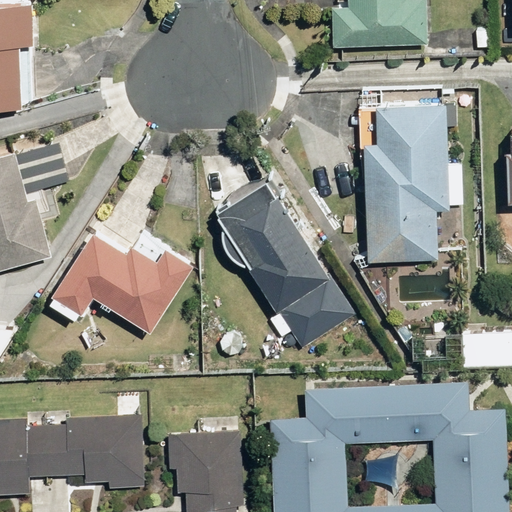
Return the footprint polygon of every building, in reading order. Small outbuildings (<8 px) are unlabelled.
[(47,32),(48,0),(0,0),(0,103),(26,105),(30,31),(47,32)] [(338,0),(338,36),(433,36),(432,0),(338,0)] [(366,167),(376,167),(376,250),(444,249),(444,196),(456,196),(456,91),(388,91),(388,101),(366,101),(366,167)] [(26,145),(24,138),(0,143),(0,260),(57,246),(41,183),(74,175),(65,135),(26,145)] [(338,269),(278,169),(221,208),(228,219),(227,220),(226,222),(225,224),(224,226),(223,228),(222,230),(222,232),(221,234),(221,236),(221,238),(221,241),(222,243),(222,245),(223,247),(223,249),(224,251),(225,253),(227,254),(228,256),(229,258),(231,259),(232,261),(234,262),(236,263),(238,264),(240,265),(242,265),(244,266),(246,266),(248,267),(250,267),(252,267),(255,266),(257,266),(259,266),(282,304),(271,311),(283,332),(295,325),(305,342),(358,309),(335,271),(338,269)] [(136,238),(102,219),(61,290),(89,307),(100,288),(161,323),(202,253),(174,237),(167,250),(139,233),(136,238)] [(0,354),(19,325),(0,321),(0,354)] [(249,326),(223,325),(222,349),(248,350),(249,326)] [(511,327),(471,326),(470,359),(511,360),(511,327)] [(511,511),(511,455),(509,402),(474,405),(476,373),(313,380),(314,410),(274,412),(279,511),(511,511)] [(32,411),(0,412),(0,487),(37,486),(36,472),(91,469),(92,477),(117,475),(117,483),(154,481),(150,408),(73,412),(74,417),(32,419),(32,411)] [(244,511),(244,501),(251,500),(247,424),(175,428),(177,463),(182,463),(184,483),(192,483),(194,511),(244,511)]
